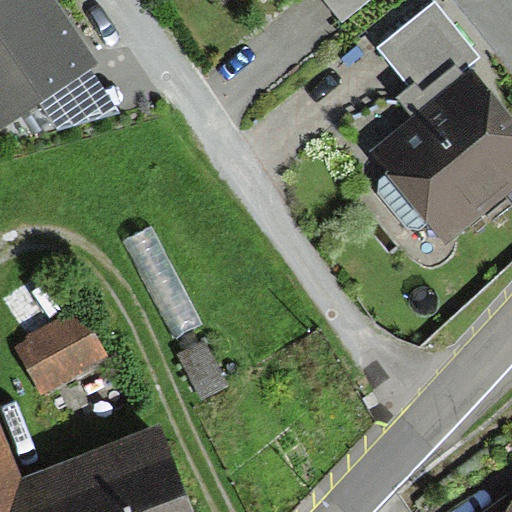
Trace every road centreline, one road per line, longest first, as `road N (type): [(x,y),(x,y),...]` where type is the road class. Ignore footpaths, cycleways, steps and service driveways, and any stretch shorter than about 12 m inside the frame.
road 1 (residential): [(429,418),(374,360),(124,0)]
road 2 (tertiary): [(340,511),(429,418)]
road 3 (tertiary): [(429,418),(511,327)]
